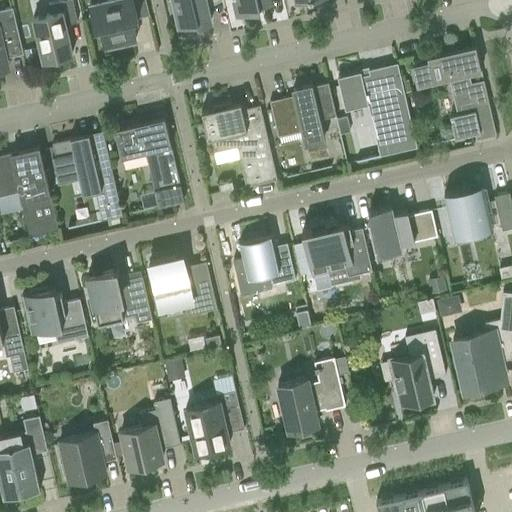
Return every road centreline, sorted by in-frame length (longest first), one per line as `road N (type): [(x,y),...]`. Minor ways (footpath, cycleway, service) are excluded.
road 1 (residential): [(0,269),(511,156)]
road 2 (residential): [(0,123),(510,8)]
road 3 (residential): [(175,511),(511,431)]
